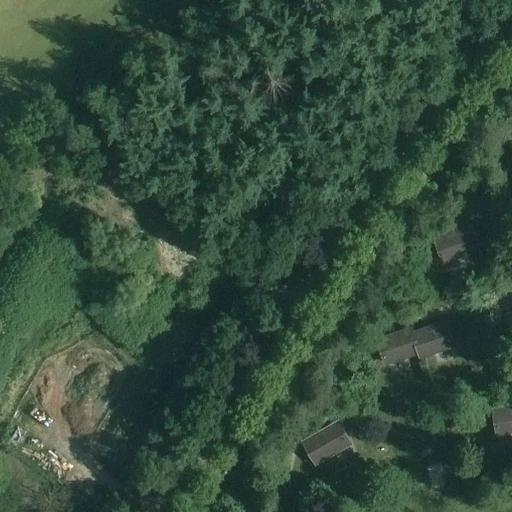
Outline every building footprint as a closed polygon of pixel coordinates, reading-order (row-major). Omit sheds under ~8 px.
[(482,250),(473,225),(436,238),(444,262),(482,250)] [(445,322),(412,333),(419,353),(420,358),(454,346),(445,322)] [(419,353),(412,333),(411,329),(377,340),(386,364),(419,353)] [(511,432),(511,406),(494,409),(497,434),(511,432)] [(351,444),(338,422),(303,442),(316,464),(351,444)]
